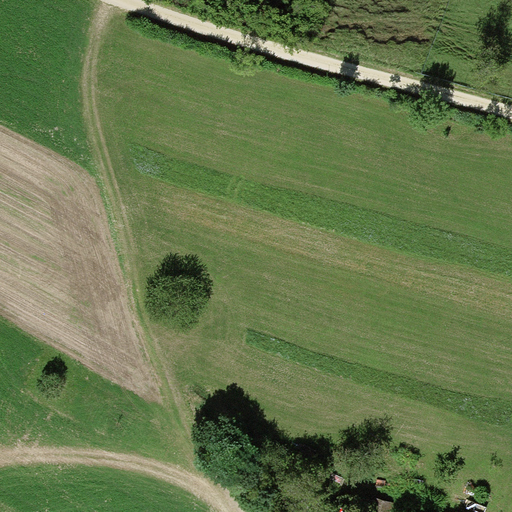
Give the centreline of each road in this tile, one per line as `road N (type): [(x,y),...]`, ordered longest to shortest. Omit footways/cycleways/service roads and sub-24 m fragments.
road 1 (track): [(107,0),(83,92),(87,130),(177,409),(239,511)]
road 2 (track): [(511,115),(117,0)]
